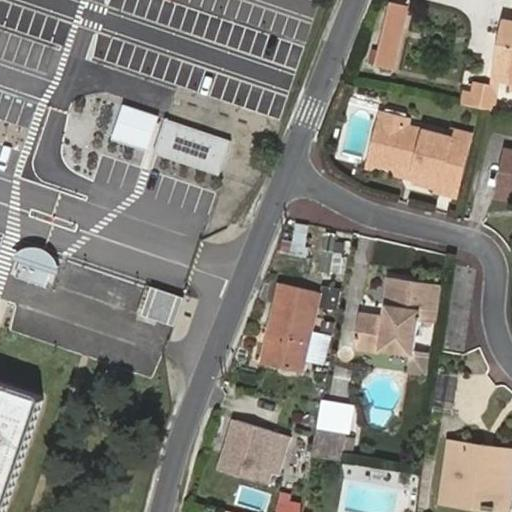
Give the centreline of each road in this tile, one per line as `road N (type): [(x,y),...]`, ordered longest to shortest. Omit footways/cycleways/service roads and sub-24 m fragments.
road 1 (residential): [(164,511),(178,449),(289,174)]
road 2 (residential): [(289,174),(360,212),(473,238),(493,253),(496,326),(511,357)]
road 3 (residential): [(289,174),(355,0)]
